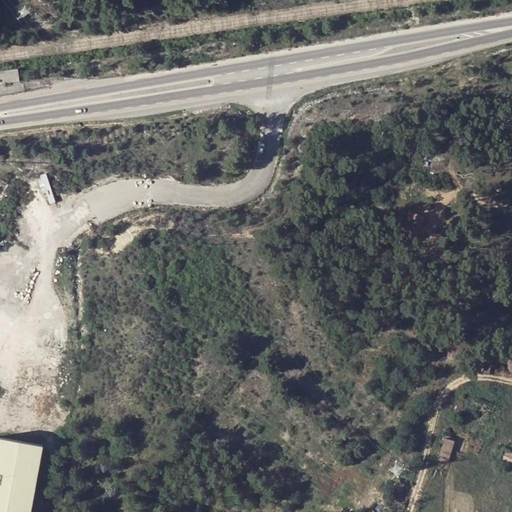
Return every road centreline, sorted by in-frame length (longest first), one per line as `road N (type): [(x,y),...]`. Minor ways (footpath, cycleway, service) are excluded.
road 1 (secondary): [(0,120),(266,81),(511,33)]
road 2 (secondary): [(511,21),(0,107)]
road 3 (track): [(511,384),(480,375),(449,386),(409,511)]
